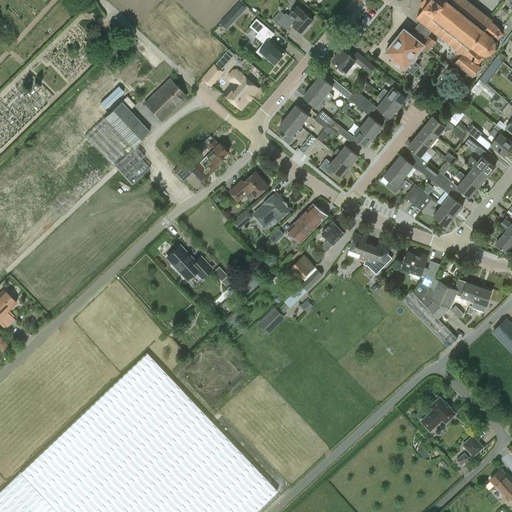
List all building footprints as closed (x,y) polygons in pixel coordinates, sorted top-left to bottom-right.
[(427,35),(432,30),(461,53),(455,62),(472,76),(480,67),(477,64),(485,55),(485,57),(492,54),(497,49),(497,41),(496,41),(502,34),(499,28),(491,21),(492,20),(466,0),(425,0),(423,3),(426,5),(416,17),(422,21),(412,34),(404,28),(385,52),(395,60),(405,68),(406,67),(413,73),(419,65),(413,61),(417,56),(416,55),(422,47),(427,52),(436,42),(427,35)] [(225,28),(245,9),(238,1),(218,21),(225,28)] [(287,29),(292,23),(292,24),(294,25),(293,25),(297,29),(300,32),(301,32),(302,33),(313,20),(297,6),(290,14),(289,15),(286,12),(284,14),(278,21),(282,25),(287,29)] [(283,56),(283,54),(285,52),(264,34),(269,29),(257,18),(249,27),(257,33),(255,36),(263,44),(256,52),(262,58),(264,56),(274,65),(279,59),(280,60),(283,56)] [(235,55),(228,49),(214,65),(214,64),(201,78),(211,86),(223,72),(221,70),(235,55)] [(338,68),(344,73),(351,64),(352,65),(356,60),(348,54),(348,55),(341,49),(339,52),(339,53),(333,61),(340,66),(338,68)] [(496,56),(490,65),(496,70),(503,61),(496,56)] [(375,67),(364,58),(359,65),(369,74),(375,67)] [(231,82),(232,83),(223,94),(241,109),(258,88),(239,72),(238,73),(236,70),(233,71),(229,75),(229,79),(232,81),(231,82)] [(312,85),(324,96),(329,99),(333,95),(328,91),(332,86),(320,75),(312,85)] [(380,92),(398,107),(406,97),(400,92),(403,88),(390,78),(388,82),(393,86),(388,92),(384,88),(380,92)] [(144,102),(161,121),(186,97),(168,79),(144,102)] [(421,80),(416,87),(424,93),(429,86),(421,80)] [(316,106),(324,96),(312,85),(303,96),(316,106)] [(339,91),(348,98),(352,94),(342,86),(339,91)] [(356,90),(352,94),(373,111),(377,106),(365,98),(356,90)] [(381,101),(377,106),(390,117),(398,107),(380,92),(377,97),(381,101)] [(369,115),(373,111),(352,94),(348,98),(358,107),(369,115)] [(127,96),(85,135),(131,185),(149,169),(140,159),(144,156),(134,146),(149,132),(129,110),(135,105),(127,96)] [(511,121),(505,128),(511,133),(511,106),(508,103),(500,113),(511,121)] [(296,105),(288,115),(300,125),(308,115),(296,105)] [(448,119),(455,125),(464,113),(457,108),(448,119)] [(328,123),(331,119),(322,111),(318,115),(328,123)] [(303,128),(300,125),(288,115),(279,125),(292,135),(297,129),(300,131),(303,128)] [(315,120),(324,128),(328,123),(318,115),(315,120)] [(369,115),(361,125),(374,136),(382,126),(369,115)] [(424,126),(437,136),(444,129),(445,130),(452,129),(454,126),(443,116),(439,121),(433,116),(424,126)] [(342,127),(331,119),(328,123),(338,132),(342,127)] [(324,128),(329,131),(334,136),(338,132),(328,123),(324,128)] [(482,132),(472,124),(466,131),(477,139),(482,132)] [(365,146),(374,136),(361,125),(352,136),(365,146)] [(424,126),(416,136),(429,146),(437,136),(424,126)] [(455,129),(455,134),(462,140),(466,136),(456,128),(455,129)] [(495,140),(491,146),(504,156),(511,145),(511,143),(493,129),(488,134),(495,140)] [(299,149),(304,153),(316,138),(311,134),(299,149)] [(408,146),(421,156),(425,151),(431,155),(435,151),(429,146),(416,136),(408,146)] [(316,138),(304,153),(308,157),(316,147),(319,150),(324,144),(321,142),(316,138)] [(478,147),(469,139),(465,143),(475,151),(478,147)] [(205,168),(210,173),(210,174),(213,171),(224,160),(222,159),(228,153),(219,143),(219,144),(214,140),(208,146),(213,150),(208,155),(212,160),(205,168)] [(345,145),(337,155),(350,165),(358,155),(345,145)] [(443,158),(447,161),(452,155),(448,152),(443,158)] [(341,176),(350,165),(337,155),(330,163),(326,159),(319,166),(331,176),(335,171),(341,176)] [(405,175),(414,165),(400,155),(392,165),(405,175)] [(456,158),(452,155),(447,161),(451,164),(456,158)] [(429,164),(421,156),(417,161),(435,176),(439,172),(429,164)] [(468,162),(473,167),(486,177),(495,167),(482,156),(477,162),(472,157),(468,162)] [(422,173),(431,180),(435,176),(417,161),(414,165),(422,173)] [(202,181),(210,173),(205,168),(199,162),(191,170),(202,181)] [(185,165),(176,173),(183,181),(192,172),(185,165)] [(402,179),(405,175),(392,165),(384,175),(390,180),(385,185),(395,193),(405,181),(402,179)] [(473,167),(465,176),(478,187),(486,177),(473,167)] [(249,190),(254,197),(268,185),(255,171),(243,182),(241,180),(229,190),(238,200),(249,190)] [(448,180),(439,172),(435,176),(454,191),(457,187),(448,180)] [(478,187),(465,176),(460,172),(456,176),(462,181),(457,186),(470,197),(478,187)] [(450,195),(454,191),(435,176),(431,180),(450,195)] [(408,200),(413,203),(421,194),(416,190),(408,200)] [(421,194),(413,203),(417,207),(425,197),(421,194)] [(288,209),(286,207),(287,207),(287,206),(287,205),(287,204),(287,203),(286,203),(286,202),(285,201),(284,201),(283,201),(282,200),(282,201),(281,201),(275,195),(264,204),(265,205),(255,214),(264,225),(275,216),(277,219),(288,209)] [(450,195),(442,205),(454,216),(463,206),(450,195)] [(313,203),(288,229),(301,242),(326,216),(313,203)] [(446,225),(454,216),(442,205),(433,215),(446,225)] [(239,227),(252,216),(247,210),(234,221),(239,227)] [(511,245),(511,222),(511,223),(504,218),(499,225),(506,230),(495,244),(506,253),(511,245)] [(326,250),(344,233),(342,231),(343,229),(340,227),(339,227),(333,221),(322,233),(328,239),(324,243),(325,245),(323,247),(326,250)] [(284,234),(278,228),(269,238),(274,243),(284,234)] [(348,254),(365,261),(371,245),(365,243),(367,238),(355,234),(348,254)] [(376,247),(371,245),(365,261),(364,264),(367,265),(376,274),(392,258),(388,253),(390,246),(378,242),(376,247)] [(195,273),(200,279),(211,269),(200,257),(195,261),(192,258),(191,259),(179,246),(166,257),(187,280),(195,273)] [(430,289),(434,280),(439,266),(431,263),(429,269),(424,267),(427,259),(408,253),(402,269),(425,277),(422,283),(430,289)] [(309,271),(298,259),(291,266),(302,278),(309,271)] [(218,266),(212,272),(221,281),(227,275),(218,266)] [(306,290),(322,274),(317,268),(301,284),(306,290)] [(250,294),(260,280),(254,276),(244,289),(250,294)] [(454,294),(474,301),(479,286),(458,279),(455,288),(439,281),(434,280),(430,289),(422,283),(414,294),(412,292),(403,300),(448,348),(457,339),(438,319),(449,309),(454,294)] [(491,291),(479,286),(474,301),(486,306),(491,291)] [(0,293),(0,321),(6,328),(13,321),(6,313),(15,303),(3,291),(0,293)] [(282,314),(274,306),(257,322),(266,331),(282,314)] [(511,325),(506,319),(493,331),(511,351),(511,325)] [(394,372),(414,353),(408,347),(412,343),(414,344),(424,334),(412,322),(402,332),(407,337),(403,342),(402,341),(401,342),(396,337),(389,343),(394,348),(388,354),(384,358),(382,360),(394,372)] [(0,339),(0,350),(4,354),(9,349),(0,339)] [(81,416),(19,472),(20,473),(0,491),(0,511),(254,511),(277,491),(147,353),(81,416)] [(445,423),(455,414),(440,398),(430,407),(433,410),(421,422),(430,431),(442,420),(445,423)] [(483,447),(473,436),(463,445),(473,456),(483,447)] [(464,453),(457,460),(461,464),(468,458),(464,453)] [(505,496),(509,492),(511,495),(511,481),(501,470),(490,479),(505,496)]
